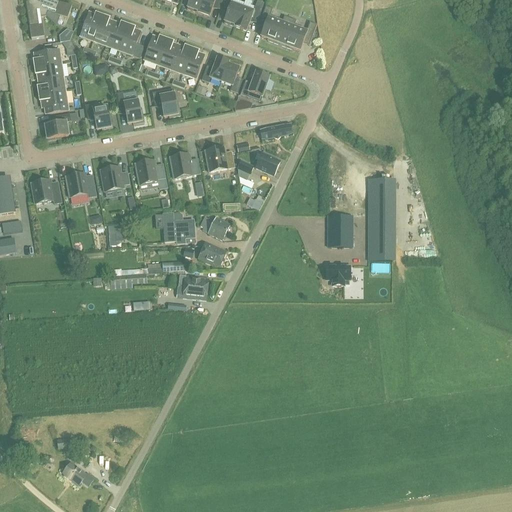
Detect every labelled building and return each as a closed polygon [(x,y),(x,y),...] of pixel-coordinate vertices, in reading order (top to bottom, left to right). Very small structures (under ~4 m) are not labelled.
[(26,8),(31,39),(31,40),(44,38),(44,37),(41,18),(46,17),(32,0),(31,0),(32,0),(28,4),(28,8),(26,8)] [(32,0),(46,17),(48,12),(66,19),(67,20),(72,7),(71,7),(51,0),(32,0)] [(187,10),(198,15),(203,0),(190,0),(187,9),(187,10)] [(203,0),(198,15),(209,19),(214,7),(220,9),(223,0),(203,0)] [(224,24),(235,28),(242,9),(231,4),(233,0),(225,0),(222,10),(228,12),(224,22),(225,23),(224,24)] [(267,42),(280,47),(290,19),(284,17),(282,24),(269,19),(273,9),(266,7),(258,28),(264,30),(261,38),(268,40),(267,42)] [(242,9),(235,28),(246,32),(251,20),(257,23),(262,10),(255,8),(253,13),(242,9)] [(80,38),(93,42),(103,17),(96,14),(96,16),(89,13),(80,38)] [(106,47),(115,23),(109,21),(110,20),(103,17),(93,42),(106,47)] [(280,47),(293,51),(293,50),(300,52),(303,44),(309,47),(317,26),(310,23),(306,33),(294,28),(296,21),(290,19),(280,47)] [(106,47),(119,52),(128,26),(121,24),(121,25),(115,23),(106,47)] [(139,60),(144,48),(136,45),(141,32),(135,30),(135,29),(128,26),(119,52),(139,60)] [(63,33),(70,42),(73,33),(67,30),(63,33)] [(62,43),(70,42),(63,33),(59,36),(60,43),(62,43)] [(144,61),(157,66),(166,41),(160,38),(159,39),(153,37),(144,61)] [(157,66),(170,71),(179,47),(173,44),(173,43),(166,41),(157,66)] [(170,71),(183,76),(192,50),(185,48),(185,49),(179,47),(170,71)] [(199,53),(192,50),(183,76),(196,80),(205,56),(198,54),(199,53)] [(34,61),(35,69),(62,65),(59,51),(34,55),(35,61),(34,61)] [(210,79),(221,83),(228,64),(217,59),(213,71),(206,69),(202,81),(209,84),(210,79)] [(228,64),(221,83),(232,87),(231,92),(237,94),(242,82),(235,80),(239,69),(240,68),(228,64)] [(62,65),(35,69),(36,76),(37,76),(38,82),(64,78),(62,65)] [(94,67),(95,77),(108,75),(107,65),(94,67)] [(260,103),(265,90),(270,92),(273,84),(268,82),(269,79),(256,74),(252,86),(245,83),(241,96),(260,103)] [(37,88),(39,95),(66,91),(64,78),(38,82),(39,88),(37,88)] [(199,87),(196,94),(204,97),(207,89),(199,87)] [(169,118),(170,120),(180,118),(178,103),(176,103),(173,90),(153,94),(155,107),(162,106),(164,119),(169,118)] [(66,91),(39,95),(40,103),(41,102),(42,109),(46,109),(47,115),(68,112),(68,105),(66,91)] [(133,124),(133,126),(144,124),(141,110),(140,110),(138,100),(124,102),(123,94),(115,95),(119,114),(126,113),(128,125),(133,124)] [(102,130),(102,132),(113,130),(110,116),(108,116),(107,108),(93,111),(93,106),(85,107),(88,120),(95,119),(97,131),(102,130)] [(78,121),(77,114),(70,115),(71,123),(78,121)] [(46,132),(44,132),(46,143),(61,140),(61,138),(68,137),(66,123),(71,123),(70,115),(57,118),(58,124),(45,127),(46,132)] [(266,129),(260,132),(261,141),(268,141),(274,140),(275,141),(275,140),(278,141),(280,139),(286,138),(293,135),(291,126),(284,126),(266,129)] [(249,152),(248,146),(237,148),(238,154),(249,152)] [(220,150),(201,154),(205,175),(231,170),(228,153),(221,154),(220,150)] [(190,155),(169,159),(173,181),(194,177),(194,176),(200,175),(197,162),(191,163),(190,155)] [(263,155),(256,170),(275,178),(281,163),(263,155)] [(367,160),(359,160),(359,167),(366,168),(367,160)] [(155,161),(134,165),(139,187),(158,184),(160,191),(167,190),(163,166),(157,167),(155,161)] [(242,163),(239,171),(252,176),(255,169),(242,163)] [(124,190),(123,187),(129,186),(127,174),(121,175),(120,168),(100,172),(104,193),(124,190)] [(66,178),(69,199),(88,196),(89,199),(96,198),(92,177),(86,178),(85,175),(66,178)] [(31,185),(35,206),(54,202),(54,206),(62,204),(58,184),(52,185),(51,181),(31,185)] [(0,212),(14,210),(10,183),(0,184),(0,212)] [(294,193),(294,201),(281,201),(281,209),(316,210),(316,194),(294,193)] [(255,204),(253,209),(259,212),(262,206),(258,203),(255,204)] [(180,214),(163,216),(165,244),(177,243),(177,246),(184,245),(184,240),(195,239),(194,222),(183,223),(183,216),(180,214)] [(208,235),(222,242),(230,226),(216,219),(216,220),(210,217),(209,221),(205,219),(200,227),(204,229),(203,232),(208,235)] [(282,255),(302,254),(301,245),(328,243),(327,221),(319,221),(319,217),(280,219),(282,255)] [(328,217),(328,249),(352,249),(352,218),(328,217)] [(20,223),(3,226),(4,235),(22,233),(20,223)] [(0,256),(16,254),(14,240),(0,242),(0,256)] [(226,254),(209,246),(206,246),(199,261),(213,267),(213,266),(220,269),(226,254)] [(348,251),(328,252),(329,267),(349,266),(348,251)] [(173,263),(173,264),(174,273),(186,272),(185,263),(173,263)] [(173,264),(163,265),(163,273),(174,273),(173,264)] [(163,265),(148,266),(148,274),(163,273),(163,265)] [(326,268),(326,282),(332,282),(332,288),(344,288),(344,287),(350,287),(349,282),(350,282),(350,268),(346,268),(326,268)] [(128,277),(129,285),(147,284),(146,275),(143,275),(128,277)] [(116,277),(110,278),(111,287),(129,285),(128,277),(116,277)] [(184,289),(208,291),(209,281),(185,279),(179,278),(178,288),(184,289)] [(101,279),(93,279),(93,287),(101,287),(101,279)] [(208,291),(184,289),(183,299),(207,302),(208,291)] [(142,303),(142,312),(151,311),(150,303),(142,303)] [(19,445),(22,465),(34,464),(31,443),(37,442),(35,431),(22,433),(23,445),(19,445)] [(57,442),(58,451),(70,449),(69,440),(57,442)] [(72,464),(63,475),(64,476),(64,478),(67,479),(68,479),(78,487),(82,483),(88,488),(95,480),(88,474),(86,476),(72,464)]
